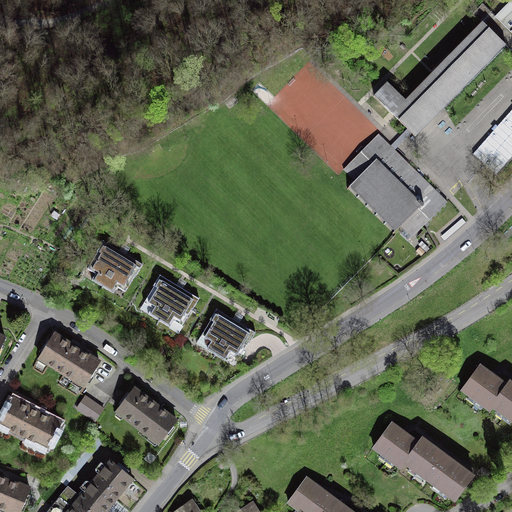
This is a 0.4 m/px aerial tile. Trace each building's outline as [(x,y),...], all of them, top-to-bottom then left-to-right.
[(511,0),(495,17),(511,34),(511,0)] [(482,5),(473,15),(482,25),(506,48),(511,53),(511,34),(495,17),(482,5)] [(506,48),(482,25),(404,103),(387,86),(373,100),(405,131),(409,135),(414,140),(465,88),(506,48)] [(511,109),(473,153),(496,173),(511,154),(511,109)] [(405,131),(390,146),(395,150),(409,135),(405,131)] [(395,150),(390,146),(378,134),(344,169),(356,180),(347,189),(393,234),(402,225),(413,236),(412,237),(447,202),(421,176),(395,150)] [(51,215),(57,219),(60,214),(54,210),(51,215)] [(462,218),(441,237),(444,241),(466,222),(462,218)] [(122,298),(142,266),(125,256),(129,250),(126,248),(122,246),(119,252),(102,242),(96,252),(96,253),(83,275),(122,298)] [(419,248),(415,253),(421,258),(425,254),(419,248)] [(72,251),(59,271),(64,274),(77,254),(72,251)] [(193,309),(200,298),(184,288),(187,282),(182,279),(180,278),(176,284),(160,274),(153,285),(154,285),(140,309),(179,333),(183,326),(182,325),(192,309),(193,309)] [(56,275),(48,287),(54,290),(61,278),(56,275)] [(245,350),(255,331),(240,322),(244,316),(239,313),(237,312),(233,318),(216,308),(209,319),(210,319),(196,344),(236,368),(246,351),(245,350)] [(41,352),(37,358),(39,359),(37,362),(44,367),(46,363),(64,375),(61,380),(78,391),(81,385),(84,387),(88,381),(91,383),(100,368),(97,367),(101,359),(92,353),(94,351),(82,343),(73,338),(72,340),(55,330),(50,337),(48,336),(39,351),(41,352)] [(479,364),(459,392),(488,413),(492,409),(511,423),(511,380),(508,378),(504,383),(492,374),(479,364)] [(119,404),(115,411),(116,412),(114,416),(120,421),(123,417),(148,437),(146,439),(155,446),(157,444),(158,445),(165,437),(166,438),(175,426),(174,425),(179,419),(157,402),(135,385),(129,392),(128,390),(118,403),(119,404)] [(0,417),(2,419),(0,421),(0,426),(7,431),(8,430),(26,439),(25,441),(43,450),(44,448),(48,450),(51,444),(53,445),(61,428),(59,427),(63,420),(42,410),(14,395),(10,402),(7,401),(0,415),(0,417)] [(85,395),(76,408),(95,422),(105,408),(95,402),(85,395)] [(392,422),(373,450),(402,471),(405,467),(454,502),(474,474),(461,464),(435,445),(421,436),(418,441),(405,431),(392,422)] [(95,436),(59,480),(66,486),(103,442),(95,436)] [(111,460),(81,496),(99,511),(104,511),(105,511),(121,511),(124,508),(115,500),(122,491),(133,478),(111,460)] [(0,506),(13,511),(19,511),(30,488),(19,484),(19,485),(8,480),(0,477),(0,506)] [(307,478),(287,506),(296,511),(355,511),(345,505),(320,487),(307,478)] [(99,511),(81,496),(68,486),(45,511),(99,511)] [(179,504),(167,511),(200,511),(190,496),(179,504)] [(240,506),(230,511),(260,511),(251,498),(240,506)]
